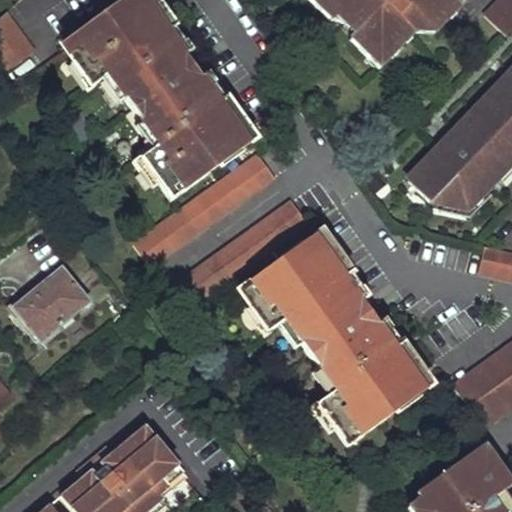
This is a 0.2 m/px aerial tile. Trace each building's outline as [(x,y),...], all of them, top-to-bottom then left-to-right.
[(107,77),(159,149),(146,159),(153,169),(148,172),(160,188),(171,203),(208,177),(205,172),(200,165),(219,150),(225,158),(253,138),(224,99),(217,105),(200,82),(193,89),(184,75),(175,80),(168,69),(183,59),(166,36),(173,30),(151,0),(134,0),(102,23),(99,19),(63,46),(75,62),(87,78),(96,71),(102,80),(107,77)] [(348,4),(366,21),(355,32),(351,37),(381,67),(416,31),(413,27),(422,20),(435,31),(461,5),(455,0),(311,0),(332,20),(337,15),(348,4)] [(511,0),(497,0),(485,12),(507,34),(511,28),(511,0)] [(337,15),(355,32),(366,21),(348,4),(337,15)] [(421,31),(435,31),(422,20),(413,27),(416,31),(421,31)] [(0,30),(0,65),(7,75),(34,57),(9,24),(0,30)] [(168,69),(175,80),(184,75),(193,89),(200,82),(183,59),(168,69)] [(80,80),(88,91),(102,80),(96,71),(87,78),(75,62),(69,66),(80,80)] [(511,75),(409,181),(430,202),(436,196),(446,206),(450,202),(453,205),(468,205),(484,188),(488,191),(501,178),(498,174),(511,159),(511,75)] [(200,165),(205,172),(225,158),(219,150),(200,165)] [(136,167),(154,192),(160,188),(148,172),(153,169),(146,159),(136,167)] [(133,248),(148,268),(273,180),(258,160),(133,248)] [(182,315),(305,226),(290,205),(166,293),(182,315)] [(286,324),(336,392),(323,401),(329,410),(326,413),(337,428),(351,445),(386,419),(383,416),(377,408),(398,393),(404,401),(430,381),(404,344),(394,349),(379,327),(371,332),(362,321),(356,325),(348,314),(362,304),(344,279),(352,274),(324,235),(281,268),(277,262),(242,289),(254,307),(266,324),(276,317),(282,326),(286,324)] [(483,274),(511,280),(511,253),(488,248),(483,274)] [(14,308),(40,341),(88,302),(62,270),(14,308)] [(362,321),(371,332),(379,327),(362,304),(348,314),(356,325),(362,321)] [(262,327),(268,336),(282,326),(276,317),(266,324),(254,307),(249,310),(262,327)] [(511,347),(456,387),(487,429),(511,411),(511,347)] [(0,423),(19,408),(0,386),(0,423)] [(377,408),(383,416),(404,401),(398,393),(377,408)] [(313,409),(330,433),(337,428),(326,413),(329,410),(323,401),(313,409)] [(84,480),(62,498),(73,511),(151,511),(164,502),(161,497),(171,489),(165,482),(181,469),(147,428),(114,455),(108,448),(78,473),(84,480)] [(511,511),(501,498),(507,493),(511,489),(511,480),(488,446),(471,458),(475,463),(459,475),(461,478),(452,485),(446,476),(419,495),(423,501),(411,509),(413,511),(511,511)] [(446,476),(452,485),(461,478),(459,475),(475,463),(471,458),(456,469),(453,467),(444,474),(446,476)] [(181,469),(165,482),(171,489),(161,497),(164,502),(190,480),(181,469)] [(501,498),(511,511),(511,501),(507,493),(501,498)] [(164,502),(151,511),(163,511),(169,507),(164,502)]
